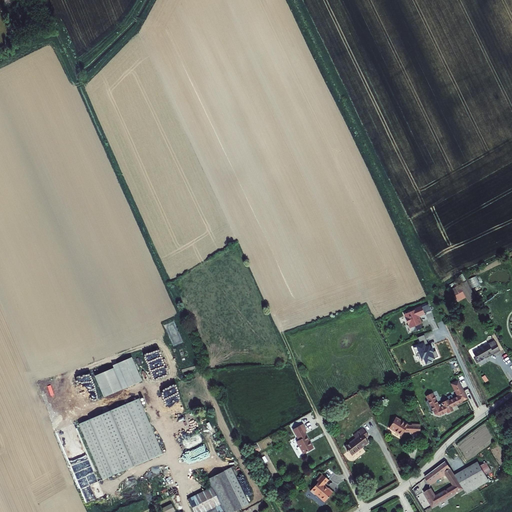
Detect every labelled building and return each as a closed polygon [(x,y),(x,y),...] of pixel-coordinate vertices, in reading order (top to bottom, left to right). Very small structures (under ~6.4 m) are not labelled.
[(468,280),(474,290),(481,286),(475,276),(468,280)] [(475,298),(466,281),(451,290),(454,296),(453,297),(456,303),(466,298),(468,302),(475,298)] [(422,306),(424,313),(431,310),(428,303),(422,306)] [(408,311),(404,314),(410,328),(415,326),(417,330),(422,328),(421,324),(422,323),(419,316),(425,314),(424,313),(422,306),(421,305),(408,311)] [(420,343),(416,344),(421,359),(423,358),(426,363),(432,361),(432,360),(435,358),(435,357),(438,356),(436,350),(434,350),(432,345),(430,346),(429,344),(428,344),(424,334),(417,337),(420,343)] [(478,362),(478,363),(484,360),(483,359),(493,354),(493,355),(500,352),(494,341),(473,353),(475,358),(478,362)] [(95,374),(104,396),(142,380),(131,356),(112,364),(113,367),(95,374)] [(451,383),(457,396),(449,400),(449,399),(442,402),(442,403),(439,404),(433,392),(426,396),(428,400),(427,401),(426,402),(430,411),(432,411),(433,411),(435,414),(439,416),(447,412),(447,413),(454,410),(452,407),(463,402),(462,401),(468,398),(459,379),(451,383)] [(163,454),(139,397),(79,423),(103,478),(163,454)] [(389,428),(402,436),(404,432),(411,432),(411,433),(420,433),(421,424),(412,423),(411,425),(408,424),(396,416),(389,428)] [(303,454),(314,448),(305,432),(307,431),(303,423),(292,429),(298,440),(296,442),(303,454)] [(345,446),(352,455),(369,442),(366,438),(369,436),(363,428),(353,435),(355,438),(345,446)] [(446,461),(425,477),(431,485),(446,474),(453,485),(436,495),(432,488),(424,493),(432,508),(441,503),(440,502),(441,501),(442,503),(457,493),(457,492),(458,492),(459,493),(464,489),(455,475),(451,468),(446,461)] [(478,461),(455,475),(464,489),(467,495),(489,481),(486,475),(481,466),(478,461)] [(486,462),(481,466),(486,475),(492,471),(486,462)] [(242,511),(241,508),(249,504),(231,467),(208,479),(211,487),(187,498),(194,511),(242,511)] [(324,485),(329,480),(322,474),(316,480),(317,482),(310,491),(314,495),(315,494),(324,502),(333,491),(329,487),(328,488),(324,485)] [(162,508),(163,511),(172,511),(175,510),(172,503),(162,508)]
